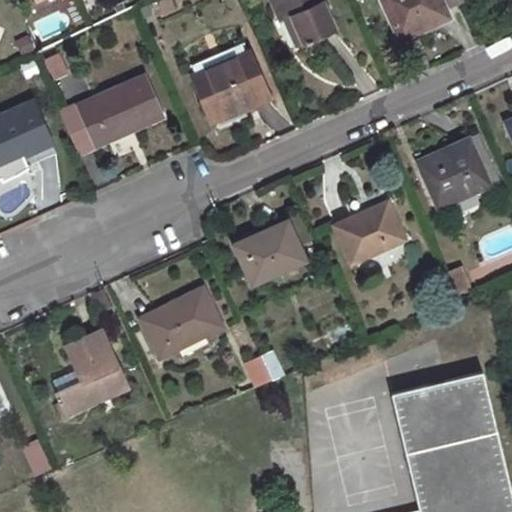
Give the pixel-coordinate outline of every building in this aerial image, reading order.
[(278,0),(270,0),(276,12),(283,9),(278,0)] [(321,0),(278,0),(283,9),(298,45),(335,29),(321,0)] [(382,0),(400,39),(404,37),(402,32),(417,25),(419,30),(448,16),(440,0),(382,0)] [(402,32),(404,37),(419,30),(417,25),(402,32)] [(14,38),(20,55),(34,50),(28,33),(14,38)] [(242,42),(190,65),(214,120),(267,97),(242,42)] [(59,55),(45,61),(54,79),(68,74),(59,55)] [(97,145),(160,117),(142,76),(78,104),(97,145)] [(32,102),(0,116),(0,166),(51,143),(32,102)] [(78,104),(60,113),(79,154),(97,145),(78,104)] [(468,139),(416,162),(436,208),(489,184),(468,139)] [(387,202),(333,226),(349,262),(404,239),(387,202)] [(288,222),(235,245),(251,283),(304,259),(288,222)] [(450,277),(458,292),(469,287),(461,272),(450,277)] [(157,317),(143,325),(160,358),(222,327),(203,287),(154,311),(157,317)] [(82,379),(57,390),(62,401),(67,413),(90,404),(87,397),(124,381),(103,332),(68,348),(78,370),(82,379)] [(270,379),(261,357),(246,363),(257,385),(270,379)] [(78,370),(52,381),(57,390),(82,379),(78,370)] [(511,511),(511,496),(482,371),(391,394),(420,509),(421,511),(511,511)] [(62,401),(57,404),(62,416),(67,413),(62,401)] [(38,438),(20,445),(33,477),(51,470),(38,438)]
